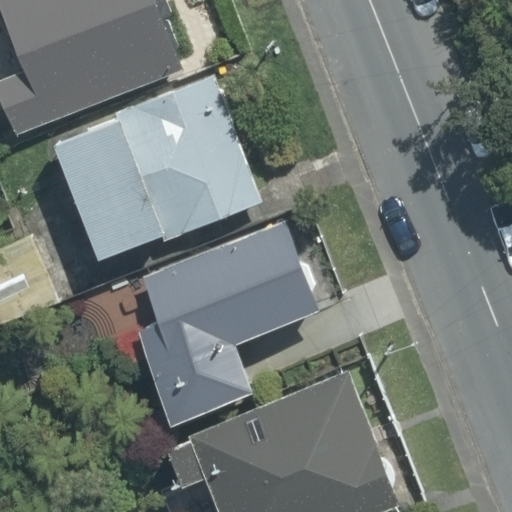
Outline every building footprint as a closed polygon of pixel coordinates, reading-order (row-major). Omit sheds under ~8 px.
[(168,0),(146,0),(27,47),(37,72),(4,85),(20,126),(192,59),(168,0)] [(8,0),(27,47),(146,0),(8,0)] [(172,235),(263,199),(214,71),(57,132),(103,251),(168,225),(172,235)] [(143,329),(181,417),(256,383),(236,337),(323,298),(285,213),(144,276),(163,319),(143,329)] [(44,223),(0,240),(0,309),(2,316),(71,288),(44,223)] [(199,433),(172,444),(187,478),(209,468),(227,511),(368,511),(405,497),(349,361),(195,425),(199,433)]
